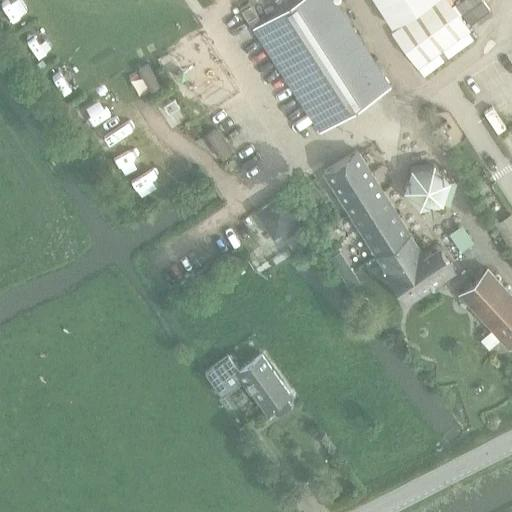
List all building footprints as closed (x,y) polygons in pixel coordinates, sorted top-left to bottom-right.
[(322,131),(390,86),(334,0),(295,0),(255,27),(322,131)] [(375,0),(392,26),(431,0),(375,0)] [(418,69),(470,31),(446,0),(437,0),(392,33),(418,69)] [(459,0),(455,4),(462,13),(480,0),(459,0)] [(483,0),(480,0),(462,13),(469,23),(489,8),(483,0)] [(241,9),(252,26),(260,20),(249,4),(241,9)] [(139,70),(152,90),(161,84),(148,64),(139,70)] [(232,153),(217,128),(207,134),(222,159),(232,153)] [(412,237),(356,151),(323,172),(378,259),(412,237)] [(411,167),(403,190),(419,207),(442,203),(450,179),(433,162),(411,167)] [(282,193),(255,211),(274,238),(300,220),(282,193)] [(511,216),(496,226),(511,250),(511,216)] [(306,247),(296,231),(285,239),(295,254),(306,247)] [(407,304),(455,270),(442,250),(433,255),(430,249),(422,254),(412,237),(378,259),(386,271),(385,272),(387,275),(386,278),(388,282),(393,283),(407,304)] [(460,294),(493,330),(511,312),(511,294),(488,268),(460,294)] [(353,271),(343,278),(350,288),(360,281),(353,271)] [(511,344),(511,312),(493,330),(481,340),(489,349),(501,339),(509,347),(511,344)] [(266,411),(271,408),(276,416),(280,417),(290,409),(291,405),(285,397),(290,394),(261,354),(239,370),(228,355),(205,372),(221,395),(242,381),(250,393),(253,391),(266,411)]
